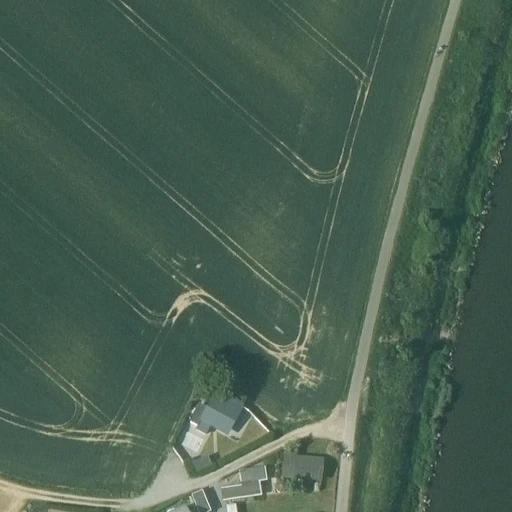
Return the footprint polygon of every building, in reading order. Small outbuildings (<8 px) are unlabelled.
[(195,409),(186,427),(194,431),(192,434),(203,439),(209,428),(223,436),(237,411),(216,390),(203,414),(195,409)] [(182,436),(175,448),(189,456),(196,444),(182,436)] [(281,454),(278,482),(315,486),(316,466),(293,463),(293,455),(281,454)] [(238,491),(217,494),(219,507),(258,501),(257,488),(264,487),(262,472),(236,475),(238,491)] [(204,511),(198,495),(188,500),(192,511),(204,511)]
